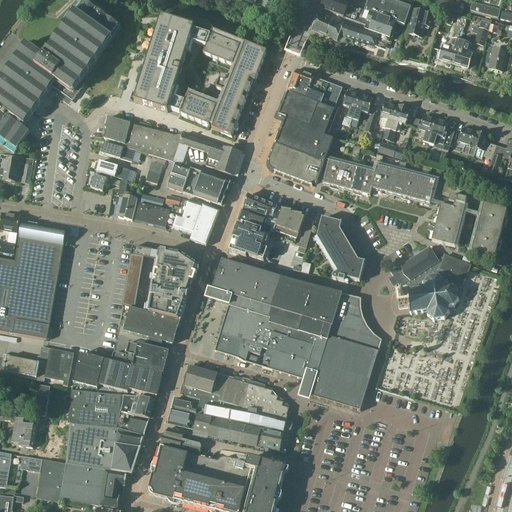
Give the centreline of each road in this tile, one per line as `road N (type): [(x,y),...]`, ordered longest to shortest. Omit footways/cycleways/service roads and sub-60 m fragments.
road 1 (residential): [(216,254),(369,297),(376,263),(347,215),(247,177)]
road 2 (residential): [(511,136),(292,64)]
road 3 (residential): [(216,254),(143,232),(0,209)]
road 4 (residential): [(247,177),(292,64)]
